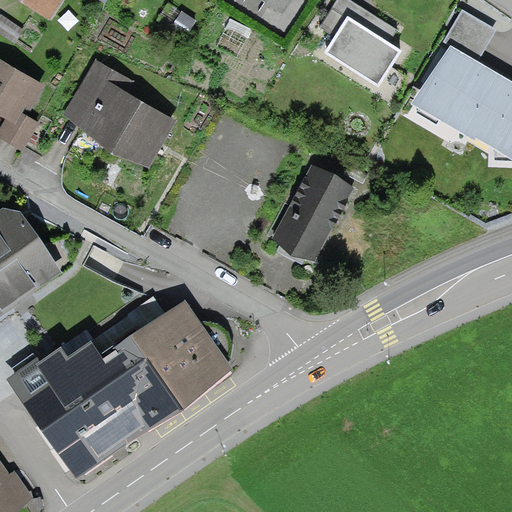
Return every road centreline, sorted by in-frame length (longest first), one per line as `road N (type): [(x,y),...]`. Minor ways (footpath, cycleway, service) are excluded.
road 1 (residential): [(0,166),(254,303),(312,363)]
road 2 (secondary): [(312,363),(90,511)]
road 3 (secondary): [(511,262),(312,363)]
